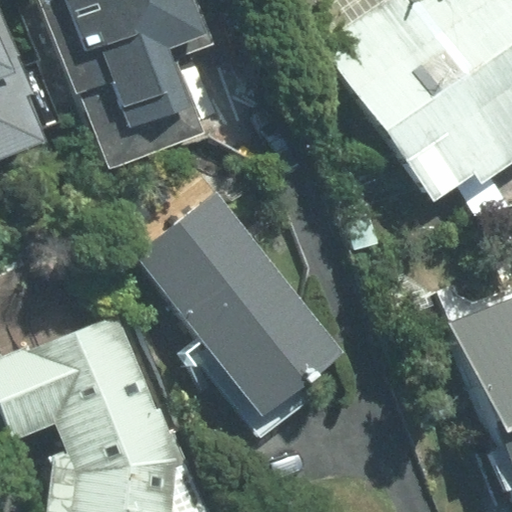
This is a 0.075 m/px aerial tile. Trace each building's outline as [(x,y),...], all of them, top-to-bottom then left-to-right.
[(188,0),(33,0),(97,169),(199,131),(173,64),(208,51),(188,0)] [(511,8),(506,0),(374,0),(313,42),(422,200),(464,172),(469,180),(511,150),(511,8)] [(0,145),(40,130),(0,29),(0,145)] [(332,350),(208,189),(128,249),(252,411),(332,350)] [(511,294),(442,321),(511,504),(511,294)] [(113,310),(0,352),(0,435),(1,438),(47,421),(58,452),(44,449),(33,511),(192,511),(208,506),(178,426),(159,433),(113,310)]
